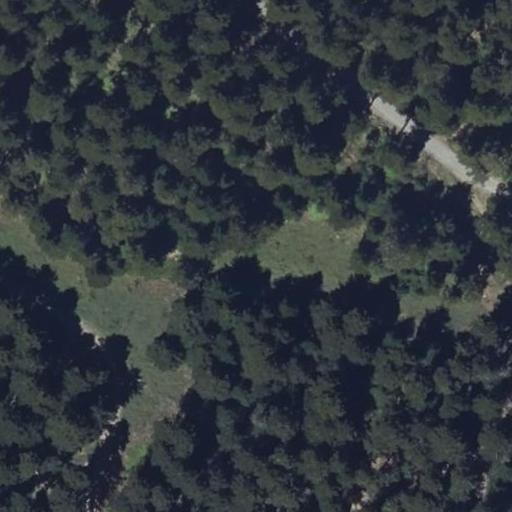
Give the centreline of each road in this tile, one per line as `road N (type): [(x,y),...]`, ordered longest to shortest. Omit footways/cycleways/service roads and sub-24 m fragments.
road 1 (track): [(511,191),(225,0)]
road 2 (track): [(100,511),(125,388),(116,317),(55,265),(0,237)]
